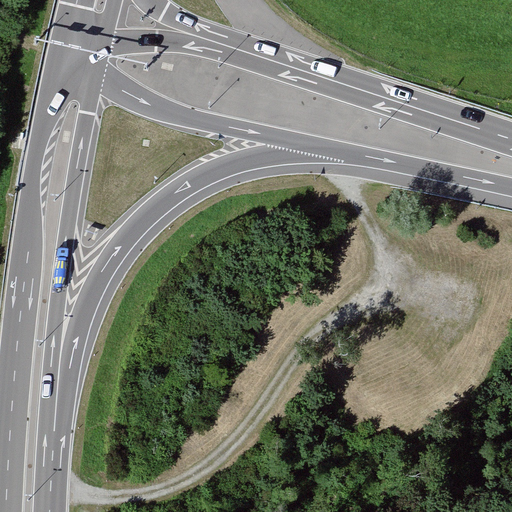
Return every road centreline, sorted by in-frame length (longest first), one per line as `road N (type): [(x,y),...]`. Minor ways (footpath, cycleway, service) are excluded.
road 1 (trunk): [(64,50),(30,190),(5,511)]
road 2 (motorway): [(53,442),(92,295),(151,214),(236,161),(336,152)]
road 3 (trunk): [(53,442),(50,371),(94,77)]
road 4 (motorway): [(94,77),(197,121),(336,152)]
road 5 (motorway): [(340,84),(178,43),(103,44)]
road 6 (motorway): [(340,84),(164,13),(150,0)]
road 7 (motorway): [(511,140),(340,84)]
road 8 (motorway): [(336,152),(511,191)]
